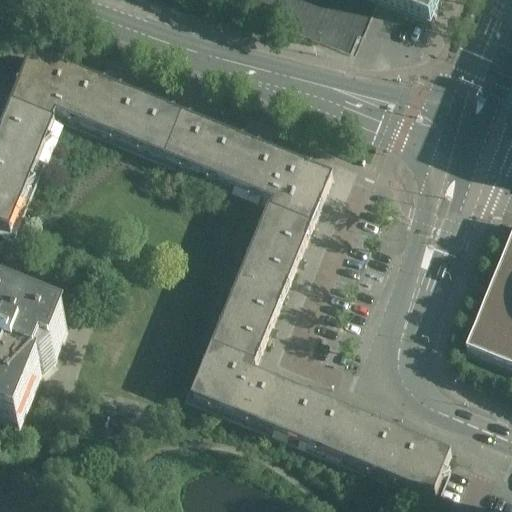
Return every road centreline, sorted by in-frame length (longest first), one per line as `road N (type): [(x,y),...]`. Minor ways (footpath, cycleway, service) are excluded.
road 1 (unclassified): [(329,101),(59,0)]
road 2 (unclassified): [(441,157),(415,244),(403,332)]
road 3 (unclassified): [(511,444),(410,395),(397,370),(403,332)]
road 4 (unclassified): [(403,332),(470,180)]
road 5 (unclassified): [(453,117),(391,95),(329,101)]
road 6 (unclassified): [(329,101),(441,157)]
road 7 (unclassified): [(497,0),(453,117)]
